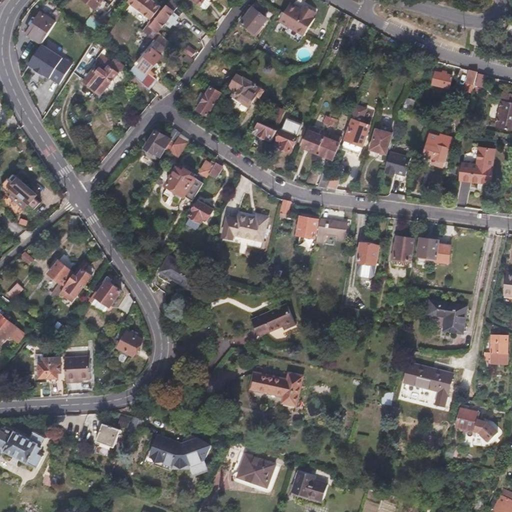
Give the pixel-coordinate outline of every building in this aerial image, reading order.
[(83,0),(95,10),(102,0),(83,0)] [(128,0),(127,2),(151,20),(153,16),(161,7),(151,0),(128,0)] [(156,40),(160,34),(158,33),(164,25),(169,29),(179,16),(173,12),(174,11),(173,11),(176,7),(169,1),(156,18),(153,16),(151,20),(142,31),(155,40),(156,40)] [(300,9),(289,3),(279,20),(304,35),(314,17),(312,16),(315,11),(303,3),(300,9)] [(241,23),(254,34),(266,18),(253,7),(241,23)] [(26,35),(41,45),(56,22),(41,12),(26,35)] [(169,41),(160,34),(156,40),(155,40),(134,66),(130,71),(133,74),(144,85),(148,88),(149,89),(155,80),(148,74),(162,55),(161,54),(169,41)] [(49,50),(41,45),(29,65),(35,69),(34,70),(43,75),(43,74),(48,77),(59,84),(63,78),(72,64),(49,50)] [(190,57),(194,60),(200,52),(196,50),(190,57)] [(84,81),(102,94),(122,66),(113,59),(111,63),(100,54),(97,59),(99,61),(84,81)] [(190,65),(194,60),(190,57),(186,54),(183,59),(190,65)] [(401,69),(383,61),(374,80),(393,88),(401,69)] [(470,70),(467,82),(473,84),(474,84),(478,72),(470,70)] [(436,72),(433,84),(449,88),(452,75),(436,72)] [(141,88),(144,85),(133,74),(129,79),(141,89),(141,88)] [(249,106),(254,96),(260,88),(237,74),(231,85),(237,90),(232,98),(242,104),(243,102),(249,106)] [(219,98),(217,97),(220,92),(212,87),(198,111),(206,116),(215,100),(217,102),(219,98)] [(260,88),(254,96),(259,99),(264,90),(260,88)] [(473,90),(465,121),(473,123),(481,92),(473,90)] [(501,102),(511,103),(511,94),(500,92),(498,101),(501,102)] [(403,110),(411,112),(415,100),(406,98),(403,110)] [(351,100),(347,111),(350,112),(353,113),(357,102),(351,100)] [(511,103),(501,102),(496,127),(511,130),(511,103)] [(363,124),(369,108),(358,105),(344,145),(346,148),(357,152),(361,151),(369,126),(363,124)] [(273,120),(280,123),(286,111),(278,107),(273,120)] [(350,112),(347,111),(343,110),(341,117),(348,119),(350,112)] [(277,130),(280,123),(273,120),(263,115),(259,121),(272,127),(277,130)] [(322,123),(328,125),(331,117),(325,115),(322,123)] [(331,117),(328,125),(333,127),(336,119),(331,117)] [(287,120),(279,139),(283,140),(281,147),(292,151),(302,126),(287,120)] [(271,129),(272,127),(259,121),(253,132),(272,141),(277,131),(271,129)] [(372,149),(387,153),(392,134),(377,130),(372,149)] [(164,159),(168,152),(179,134),(173,131),(168,138),(156,131),(146,148),(164,159)] [(303,147),(317,153),(324,136),(309,131),(303,147)] [(179,134),(168,152),(176,157),(186,139),(179,134)] [(432,157),(444,161),(451,137),(441,134),(441,137),(430,134),(424,155),(432,157)] [(324,136),(317,153),(333,159),(340,142),(324,136)] [(496,149),(482,147),(479,165),(465,163),(463,179),(491,183),(496,149)] [(396,176),(407,179),(410,161),(390,155),(385,172),(386,173),(385,176),(395,179),(396,176)] [(444,161),(432,157),(431,163),(442,167),(444,161)] [(149,169),(156,172),(160,166),(154,162),(149,169)] [(207,178),(208,175),(213,166),(207,162),(200,174),(207,178)] [(213,166),(208,175),(215,178),(221,167),(215,163),(213,166)] [(183,196),(185,196),(193,201),(204,182),(196,178),(193,176),(190,174),(191,172),(186,169),(184,171),(178,167),(167,186),(168,186),(183,196)] [(7,178),(0,185),(7,191),(0,200),(17,215),(27,204),(34,210),(40,203),(35,198),(38,195),(13,174),(8,180),(7,178)] [(183,196),(168,186),(163,193),(179,203),(183,196)] [(290,202),(283,200),(280,213),(287,215),(290,202)] [(203,217),(207,219),(213,209),(199,201),(190,216),(200,222),(203,217)] [(257,247),(258,246),(261,242),(267,218),(257,215),(256,219),(238,215),(237,220),(228,217),(223,237),(233,240),(232,241),(257,247)] [(317,238),(315,238),(318,220),(300,217),(296,235),(300,235),(304,236),(302,246),(304,246),(305,248),(311,249),(313,248),(315,248),(317,238)] [(321,218),(317,243),(322,244),(326,235),(335,236),(335,240),(344,242),(347,222),(321,218)] [(394,257),(411,260),(414,238),(397,236),(394,257)] [(419,256),(433,258),(437,259),(437,257),(446,258),(447,246),(439,245),(439,239),(422,237),(419,256)] [(374,271),(375,264),(378,246),(360,243),(357,261),(356,268),(360,271),(370,273),(374,271)] [(26,252),(23,256),(22,257),(30,265),(35,260),(26,252)] [(168,256),(159,271),(191,290),(200,274),(168,256)] [(50,274),(62,284),(63,284),(73,272),(60,261),(50,274)] [(75,273),(62,292),(68,296),(72,291),(78,295),(92,275),(85,271),(89,266),(82,262),(78,268),(75,273)] [(53,297),(57,299),(62,292),(75,273),(73,272),(63,284),(62,284),(53,297)] [(511,275),(506,275),(503,297),(511,297),(511,275)] [(98,297),(110,306),(121,291),(109,282),(98,297)] [(8,294),(15,300),(25,289),(18,283),(8,294)] [(0,306),(7,312),(12,305),(0,296),(0,306)] [(431,301),(429,313),(447,316),(446,329),(463,332),(467,306),(431,301)] [(252,320),(255,326),(260,336),(282,325),(284,329),(295,324),(286,304),(252,320)] [(338,320),(356,325),(358,309),(340,305),(338,320)] [(118,313),(124,316),(127,312),(122,308),(118,313)] [(26,334),(0,313),(0,341),(2,344),(9,335),(19,343),(26,334)] [(120,349),(134,356),(143,340),(129,332),(120,349)] [(508,338),(492,338),(492,351),(488,352),(488,360),(492,360),(492,363),(508,363),(508,338)] [(67,378),(92,377),(91,355),(66,356),(67,378)] [(63,363),(55,364),(55,359),(45,360),(45,364),(41,365),(42,378),(48,378),(48,380),(52,380),(52,386),(61,385),(60,373),(63,373),(63,363)] [(409,363),(404,382),(438,390),(435,403),(444,406),(452,374),(409,363)] [(300,377),(290,375),(288,382),(257,376),(254,386),(286,394),(284,401),(294,403),(300,377)] [(467,410),(461,408),(456,425),(479,432),(489,441),(498,433),(488,423),(477,419),(479,413),(467,410)] [(137,427),(140,428),(143,420),(135,417),(128,432),(134,435),(137,427)] [(97,442),(115,448),(121,430),(103,423),(97,442)] [(38,467),(44,456),(39,453),(46,438),(34,432),(31,439),(15,431),(13,436),(2,430),(0,434),(0,452),(2,453),(4,450),(29,464),(30,463),(38,467)] [(189,446),(160,435),(151,456),(183,468),(195,473),(198,480),(213,474),(212,464),(222,447),(203,441),(189,446)] [(239,477),(268,487),(276,464),(247,454),(239,477)] [(293,492),(323,502),(329,483),(316,479),(317,476),(300,471),(293,492)] [(511,511),(511,491),(504,488),(493,511),(511,511)]
